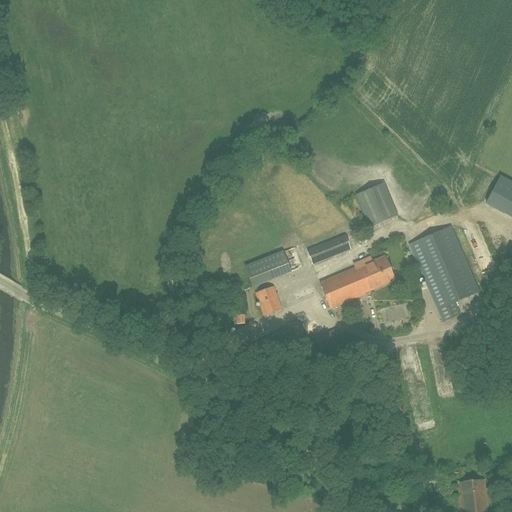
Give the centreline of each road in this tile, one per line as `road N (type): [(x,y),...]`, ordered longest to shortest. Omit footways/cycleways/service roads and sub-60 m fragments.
road 1 (unclassified): [(418,511),(237,400),(0,281)]
road 2 (track): [(0,109),(27,243),(29,299)]
